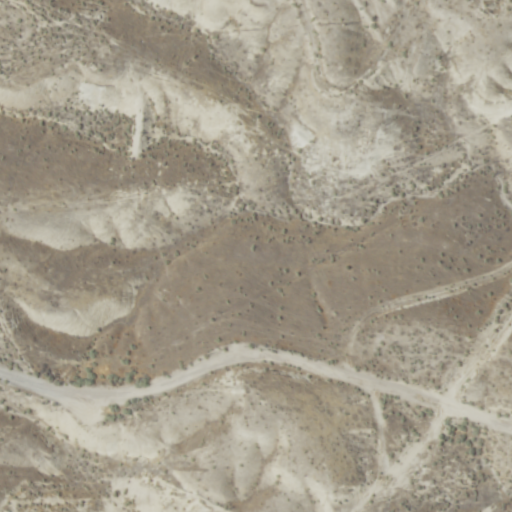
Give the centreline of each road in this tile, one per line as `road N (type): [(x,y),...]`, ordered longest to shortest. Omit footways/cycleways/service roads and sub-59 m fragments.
road 1 (residential): [(0,375),(58,400),(96,403),(143,397),(213,372),(235,386),(253,366),(443,420)]
road 2 (residential): [(443,420),(511,313)]
